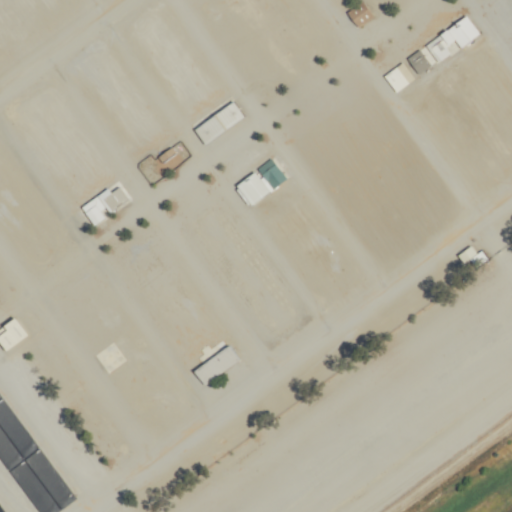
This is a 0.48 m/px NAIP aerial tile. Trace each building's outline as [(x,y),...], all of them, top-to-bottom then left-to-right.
[(371,16),(363,2),(346,12),(355,26),(371,16)] [(411,78),(400,62),(383,75),(394,90),(411,78)] [(242,116),(231,101),(193,129),(204,144),(242,116)] [(149,175),(159,167),(149,155),(139,164),(149,175)] [(247,204),(285,181),(272,159),(233,182),(247,204)] [(108,192),(105,188),(79,206),(91,225),(105,215),(104,214),(126,199),(117,186),(108,192)] [(463,262),(467,258),(470,261),(476,254),(467,245),(456,256),(463,262)] [(0,325),(0,345),(3,351),(26,335),(13,317),(0,325)] [(237,359),(228,346),(189,373),(198,387),(237,359)]
